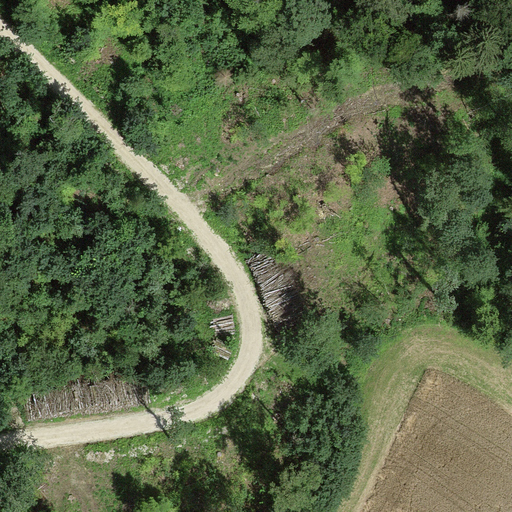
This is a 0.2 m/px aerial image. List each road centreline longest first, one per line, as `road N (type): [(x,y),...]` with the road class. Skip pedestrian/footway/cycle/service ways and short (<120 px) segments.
road 1 (track): [(0,31),(150,172),(222,257),(245,295),(251,341),(239,392),(217,410),(0,443)]
road 2 (track): [(251,341),(359,409)]
